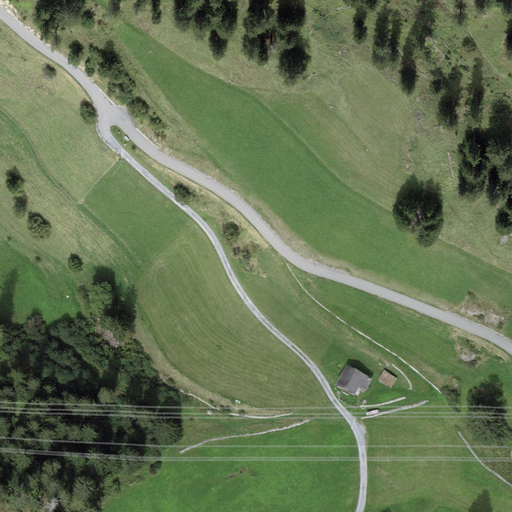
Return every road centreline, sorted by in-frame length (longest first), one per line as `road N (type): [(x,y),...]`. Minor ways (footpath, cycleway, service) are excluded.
road 1 (unclassified): [(359,511),(363,475),(353,424),(246,299),(207,230),(109,137),(108,113)]
road 2 (unclassified): [(108,113),(248,212),(285,253),(511,349)]
road 3 (residential): [(108,113),(0,13)]
